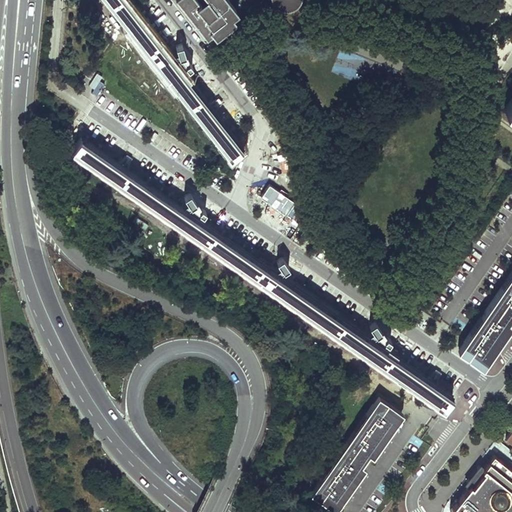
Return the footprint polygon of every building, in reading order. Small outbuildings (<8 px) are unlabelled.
[(105,0),(229,157),(242,148),(172,59),(185,55),(180,40),(174,42),(176,50),(167,53),(125,0),(105,0)] [(177,0),(202,31),(207,27),(210,31),(213,35),(220,29),(217,25),(224,20),(227,24),(235,18),(232,14),(229,10),(234,6),(229,0),(202,0),(200,2),(198,0),(177,0)] [(237,9),(255,0),(229,0),(234,6),(237,9)] [(220,29),(227,24),(224,20),(217,25),(220,29)] [(338,52),(333,73),(366,81),(371,59),(338,52)] [(72,151),(443,410),(450,396),(438,388),(427,379),(369,339),(381,331),(372,319),(366,322),(371,331),(364,336),(278,276),(289,268),(280,254),(274,258),(279,267),(272,272),(185,210),(196,202),(188,190),(182,193),(187,201),(178,206),(81,139),(72,151)] [(511,270),(457,349),(474,362),(489,340),(496,345),(500,339),(511,323),(506,321),(511,313),(511,270)] [(489,340),(474,362),(482,367),(496,345),(489,340)] [(432,371),(427,379),(438,388),(444,379),(432,371)] [(310,493),(336,507),(349,487),(363,467),(360,464),(367,453),(371,456),(387,433),(400,413),(377,397),(310,493)] [(511,511),(511,468),(493,454),(489,460),(485,466),(483,468),(485,470),(479,477),(473,485),(471,484),(451,510),(454,511),(511,511)] [(471,484),(473,485),(479,477),(485,470),(483,468),(479,465),(473,473),(467,481),(471,484)]
